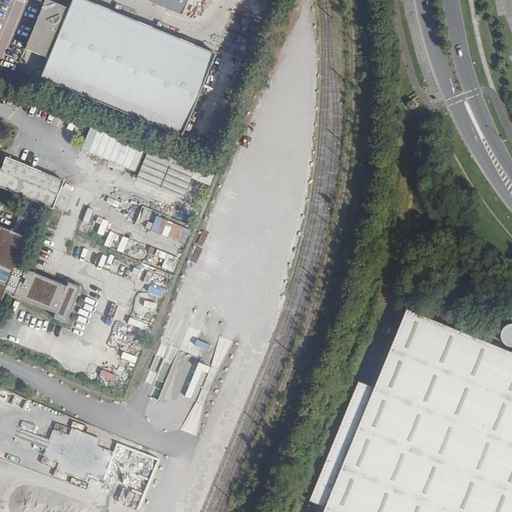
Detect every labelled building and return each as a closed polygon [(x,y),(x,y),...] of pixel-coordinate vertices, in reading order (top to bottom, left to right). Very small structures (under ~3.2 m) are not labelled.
[(133,0),(181,19),(188,0),(133,0)] [(69,13),(45,3),(24,52),(48,62),(69,13)] [(89,27),(74,20),(48,78),(72,88),(94,38),(87,34),(89,27)] [(264,32),(248,26),(236,61),(252,67),(264,32)] [(414,97),(405,102),(411,112),(420,107),(414,97)] [(88,130),(80,152),(136,172),(144,150),(88,130)] [(144,157),(136,181),(185,196),(191,175),(167,168),(168,164),(144,157)] [(61,182),(5,159),(0,170),(0,188),(51,209),(61,182)] [(142,206),(144,194),(137,192),(134,205),(142,206)] [(83,223),(89,224),(93,210),(86,209),(83,223)] [(185,243),(190,228),(154,218),(150,233),(185,243)] [(28,241),(0,229),(0,311),(6,296),(67,321),(79,291),(17,266),(28,241)] [(110,230),(103,245),(122,253),(128,239),(110,230)] [(149,247),(147,253),(157,257),(160,251),(149,247)] [(174,272),(177,256),(164,254),(161,269),(174,272)] [(511,511),(511,353),(409,311),(376,391),(364,386),(357,382),(307,499),(316,503),(326,508),(324,511),(511,511)] [(196,339),(194,345),(208,350),(210,344),(196,339)] [(74,357),(71,363),(85,369),(88,363),(74,357)] [(107,362),(103,366),(112,374),(116,369),(107,362)] [(195,400),(209,367),(198,362),(184,396),(195,400)] [(98,377),(113,381),(115,374),(101,369),(98,377)] [(37,432),(39,425),(26,420),(23,428),(37,432)] [(102,482),(111,450),(98,446),(100,437),(70,428),(69,433),(52,428),(48,443),(47,442),(43,456),(58,460),(54,472),(69,477),(67,482),(82,486),(85,477),(102,482)]
